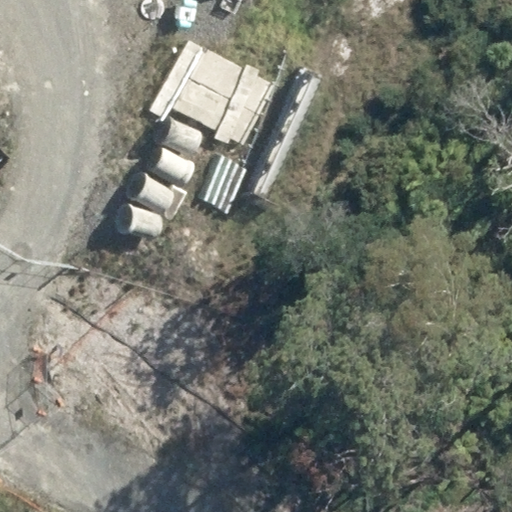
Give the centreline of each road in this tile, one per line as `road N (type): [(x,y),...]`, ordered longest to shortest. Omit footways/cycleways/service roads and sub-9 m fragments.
road 1 (unknown): [(187,511),(359,0)]
road 2 (unknown): [(0,421),(187,511)]
